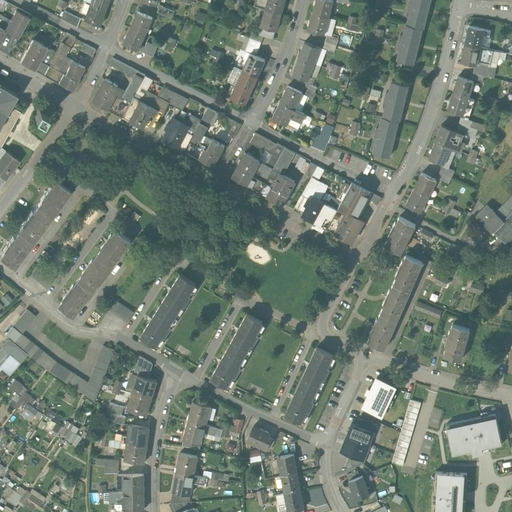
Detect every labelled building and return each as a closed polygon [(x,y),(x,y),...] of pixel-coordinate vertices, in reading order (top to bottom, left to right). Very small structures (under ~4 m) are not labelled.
[(67,2),(61,0),(60,0),(59,6),(64,8),(67,2)] [(109,0),(92,0),(91,4),(106,9),(109,0)] [(243,2),(236,0),(235,7),(241,8),(243,2)] [(257,0),(256,6),(266,9),(280,13),(284,0),(257,0)] [(333,0),(332,0),(316,0),(313,14),(329,18),(333,0)] [(430,0),(413,0),(413,1),(410,0),(407,12),(410,12),(407,25),(422,28),(424,29),(430,0)] [(106,9),(91,4),(85,20),(101,26),(106,9)] [(280,13),(266,9),(261,27),(275,30),(280,13)] [(208,12),(198,11),(197,19),(207,19),(208,12)] [(81,20),(65,12),(61,19),(78,28),(81,20)] [(153,18),(138,12),(130,28),(146,34),(153,18)] [(329,18),(313,14),(308,30),(324,35),(329,18)] [(0,42),(6,31),(18,38),(29,18),(23,15),(20,21),(12,17),(11,21),(0,15),(0,42)] [(356,18),(350,16),(348,23),(354,25),(356,18)] [(354,25),(348,23),(346,29),(353,31),(354,25)] [(407,25),(406,24),(403,37),(401,36),(398,48),(400,48),(397,60),(403,61),(414,64),(422,28),(407,25)] [(490,31),(469,26),(465,44),(480,47),(483,37),(489,38),(490,31)] [(146,34),(130,28),(123,44),(138,51),(146,34)] [(384,31),(377,29),(374,42),(381,44),(384,31)] [(50,66),(49,66),(57,71),(75,38),(66,33),(56,53),(50,66)] [(329,35),(327,44),(337,46),(340,38),(329,35)] [(176,41),(170,38),(167,44),(174,47),(176,41)] [(47,48),(33,40),(20,62),(35,70),(36,69),(45,75),(49,66),(50,66),(40,61),(47,48)] [(320,48),(304,42),(299,59),(314,64),(320,48)] [(174,47),(167,44),(165,50),(171,53),(174,47)] [(465,44),(461,62),(475,65),(477,66),(477,64),(478,62),(490,65),(493,50),(480,47),(465,44)] [(95,50),(84,45),(81,50),(92,56),(95,50)] [(56,53),(47,48),(40,61),(50,66),(56,53)] [(224,55),(218,52),(215,58),(221,61),(224,55)] [(264,60),(250,54),(243,71),(256,77),(264,60)] [(215,58),(212,64),(218,67),(221,61),(215,58)] [(122,98),(115,95),(108,109),(122,116),(133,97),(144,76),(112,59),(109,65),(130,76),(131,74),(134,76),(122,98)] [(314,64),(299,59),(293,75),(307,81),(306,83),(312,86),(315,77),(310,75),(314,64)] [(414,64),(403,61),(401,68),(412,71),(414,64)] [(494,68),(477,64),(477,66),(475,65),(474,73),(484,75),(492,77),(494,68)] [(341,68),(335,65),(333,71),(339,74),(341,68)] [(81,75),(68,68),(64,74),(57,71),(49,66),(45,75),(59,82),(58,83),(73,91),(81,75)] [(243,71),(236,87),(232,85),(226,97),(244,104),(256,77),(243,71)] [(339,74),(333,71),(330,77),(337,80),(339,74)] [(484,75),(474,73),(473,79),(482,81),(484,75)] [(474,82),(458,77),(453,94),(468,99),(474,82)] [(105,80),(94,102),(108,109),(115,95),(113,94),(117,86),(105,80)] [(392,82),(389,94),(387,93),(384,104),(387,105),(384,118),(399,122),(400,122),(409,86),(392,82)] [(312,86),(306,83),(304,88),(315,93),(317,87),(312,86)] [(16,95),(0,85),(0,145),(1,146),(20,112),(10,107),(16,95)] [(175,93),(163,87),(158,97),(170,104),(175,93)] [(302,93),(287,87),(280,102),(294,109),(295,109),(302,95),(302,94),(302,93)] [(370,88),(364,87),(360,100),(367,101),(370,88)] [(315,93),(304,88),(302,93),(302,94),(302,95),(312,100),(316,93),(315,93)] [(175,93),(170,104),(182,110),(188,100),(175,93)] [(468,99),(453,94),(447,110),(463,115),(468,99)] [(158,111),(133,97),(122,116),(129,120),(129,121),(143,128),(151,115),(155,117),(158,111)] [(496,100),(489,98),(487,105),(494,107),(496,100)] [(294,109),(280,102),(272,119),(297,131),(305,114),(295,109),(294,109)] [(494,107),(487,105),(485,111),(492,113),(494,107)] [(201,120),(200,122),(208,127),(209,125),(207,124),(214,111),(207,108),(201,120)] [(46,114),(38,110),(33,118),(42,122),(46,114)] [(321,115),(316,112),(313,118),(319,121),(321,115)] [(186,125),(173,118),(171,124),(168,122),(165,128),(168,129),(162,139),(177,147),(177,146),(184,150),(200,122),(201,120),(191,115),(186,125)] [(382,118),(379,130),(377,129),(374,141),(377,141),(374,153),(390,157),(399,122),(384,118),(382,118)] [(473,121),(463,118),(460,124),(471,128),(473,121)] [(208,148),(199,143),(208,127),(200,122),(184,150),(199,158),(199,159),(213,167),(225,146),(212,140),(208,148)] [(235,122),(228,134),(232,140),(241,126),(235,122)] [(360,124),(354,122),(351,135),(357,137),(360,124)] [(320,136),(315,134),(310,146),(325,151),(334,128),(325,124),(320,136)] [(460,124),(457,131),(467,135),(475,137),(478,130),(471,128),(460,124)] [(457,131),(442,126),(435,142),(451,148),(460,152),(467,135),(457,131)] [(276,145),(270,141),(264,152),(270,155),(265,165),(267,166),(273,169),(284,149),(285,147),(277,143),(276,145)] [(451,148),(435,142),(429,158),(444,165),(451,148)] [(273,169),(265,183),(272,187),(279,174),(283,176),(295,154),(284,149),(273,169)] [(477,152),(471,150),(469,156),(475,158),(477,152)] [(4,151),(0,156),(0,185),(5,180),(19,161),(4,151)] [(244,154),(232,177),(247,185),(247,184),(261,192),(265,183),(273,169),(267,166),(260,178),(252,174),(259,161),(244,154)] [(475,158),(469,156),(466,162),(472,165),(475,158)] [(311,164),(305,174),(311,178),(317,167),(311,164)] [(317,167),(311,178),(318,181),(324,171),(317,167)] [(279,174),(272,187),(265,183),(261,192),(268,196),(267,196),(282,204),(294,182),(283,176),(279,174)] [(437,181),(422,174),(414,189),(429,196),(437,181)] [(311,178),(302,196),(308,199),(310,200),(312,196),(320,182),(318,181),(311,178)] [(28,217),(25,221),(26,222),(11,243),(10,242),(7,246),(8,247),(0,258),(14,268),(69,193),(55,182),(48,193),(46,192),(43,197),(44,197),(29,218),(28,217)] [(337,210),(332,219),(342,224),(348,213),(356,217),(366,199),(369,193),(351,184),(337,210)] [(429,196),(414,189),(407,204),(421,212),(429,196)] [(380,199),(369,193),(366,199),(377,205),(380,199)] [(312,196),(310,200),(308,199),(304,205),(307,206),(302,215),(317,223),(317,222),(327,228),(332,219),(337,210),(312,196)] [(511,197),(496,214),(488,206),(477,216),(492,231),(493,230),(508,245),(511,240),(511,236),(511,234),(511,197)] [(455,203),(450,200),(447,205),(452,208),(455,203)] [(452,208),(447,205),(444,211),(450,214),(452,208)] [(348,213),(342,224),(332,219),(327,228),(337,233),(337,234),(351,242),(360,227),(362,229),(364,226),(361,224),(363,221),(356,217),(348,213)] [(416,225),(400,217),(394,229),(393,229),(390,234),(391,234),(385,245),(401,253),(416,225)] [(433,235),(422,230),(419,236),(430,241),(433,235)] [(86,271),(71,291),(70,290),(66,294),(68,295),(60,305),(74,316),(129,242),(115,231),(108,241),(107,241),(104,245),(105,246),(89,266),(88,265),(85,270),(86,271)] [(462,250),(454,246),(448,256),(456,260),(462,250)] [(422,262),(406,256),(401,267),(400,267),(398,272),(399,272),(389,296),(387,296),(385,301),(386,301),(376,326),(374,325),(372,330),(373,331),(368,343),(384,349),(422,262)] [(55,280),(37,266),(31,275),(48,288),(55,280)] [(448,282),(437,275),(434,281),(445,288),(448,282)] [(180,276),(141,336),(155,346),(162,335),(164,337),(170,327),(168,326),(181,305),(183,307),(190,297),(188,296),(194,286),(180,276)] [(485,288),(472,284),(471,291),(483,294),(485,288)] [(511,293),(499,291),(498,298),(511,300),(511,293)] [(110,296),(104,306),(109,309),(115,300),(115,299),(110,296)] [(134,312),(115,300),(109,309),(128,322),(134,312)] [(443,312),(418,302),(416,309),(440,319),(443,312)] [(89,383),(57,363),(21,333),(35,317),(26,309),(5,335),(50,372),(95,401),(114,350),(103,346),(89,383)] [(246,316),(212,378),(226,386),(232,376),(235,377),(240,368),(238,366),(250,344),(252,346),(257,336),(255,334),(261,324),(246,316)] [(451,325),(448,337),(447,337),(445,342),(447,343),(443,355),(460,360),(469,329),(451,325)] [(315,349),(286,414),(301,421),(306,410),(308,411),(313,402),(310,400),(321,378),(323,379),(328,369),(325,368),(331,356),(315,349)] [(151,363),(138,356),(134,372),(147,376),(151,363)] [(156,381),(137,375),(132,392),(151,398),(156,381)] [(396,386),(377,377),(371,389),(368,388),(365,394),(368,396),(362,408),(381,417),(396,386)] [(20,392),(25,384),(15,378),(10,386),(20,392)] [(123,382),(116,380),(114,386),(121,388),(123,382)] [(121,388),(114,386),(112,393),(119,395),(121,388)] [(151,398),(132,392),(127,408),(146,414),(151,398)] [(25,393),(17,403),(22,407),(30,397),(25,393)] [(421,403),(410,400),(392,462),(402,465),(421,403)] [(112,402),(109,415),(122,417),(125,405),(112,402)] [(211,406),(194,402),(189,420),(206,425),(211,406)] [(495,413),(446,424),(453,455),(472,451),(473,453),(483,450),(482,449),(502,444),(495,413)] [(240,430),(245,421),(238,418),(234,427),(240,430)] [(360,419),(357,425),(374,431),(374,432),(377,425),(360,419)] [(206,425),(189,420),(184,439),(201,444),(204,433),(215,436),(217,428),(206,425)] [(66,422),(59,433),(65,436),(72,425),(66,422)] [(231,424),(225,423),(223,429),(229,431),(231,424)] [(357,425),(352,423),(347,436),(369,444),(374,432),(374,431),(357,425)] [(149,428),(129,425),(127,436),(121,435),(120,441),(147,445),(149,428)] [(270,434),(253,426),(246,441),(269,451),(274,440),(268,438),(270,434)] [(229,431),(223,429),(221,436),(228,437),(229,431)] [(369,444),(347,436),(341,450),(350,454),(351,453),(364,458),(369,444)] [(201,444),(184,439),(182,446),(199,450),(201,444)] [(147,445),(120,441),(119,448),(125,449),(124,459),(144,462),(147,445)] [(252,460),(262,460),(262,451),(252,451),(252,460)] [(197,456),(180,453),(176,471),(194,474),(197,456)] [(293,455),(278,458),(281,476),(296,473),(293,455)] [(194,474),(176,471),(173,491),(190,494),(192,482),(194,474)] [(358,471),(346,475),(349,481),(360,476),(358,471)] [(467,473),(436,472),(435,490),(433,490),(431,511),(464,511),(465,501),(462,500),(462,493),(466,493),(467,473)] [(296,473),(281,476),(284,493),(300,490),(296,473)] [(143,474),(124,474),(124,492),(143,492),(143,474)] [(205,476),(194,474),(192,482),(204,484),(205,476)] [(349,481),(348,481),(349,481),(356,499),(369,494),(371,493),(369,488),(367,489),(362,476),(362,475),(360,476),(349,481)] [(26,490),(19,501),(24,504),(31,493),(26,490)] [(300,490),(284,493),(287,504),(278,506),(278,511),(288,511),(290,511),(303,509),(300,490)] [(190,494),(173,491),(171,503),(187,502),(189,502),(190,494)] [(144,509),(143,492),(124,492),(124,508),(123,508),(123,509),(123,510),(127,510),(144,509)] [(171,503),(169,503),(172,511),(179,511),(188,509),(189,508),(187,502),(171,503)]
